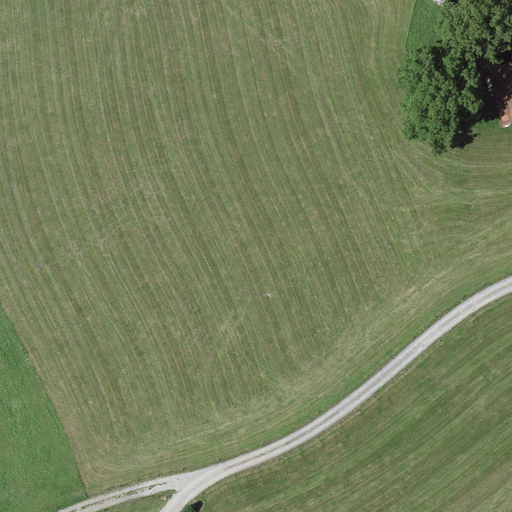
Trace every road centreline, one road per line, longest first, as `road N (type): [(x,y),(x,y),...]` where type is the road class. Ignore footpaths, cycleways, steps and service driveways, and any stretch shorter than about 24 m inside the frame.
road 1 (track): [(200,479),(305,434),(443,325),(511,285)]
road 2 (track): [(73,511),(200,479)]
